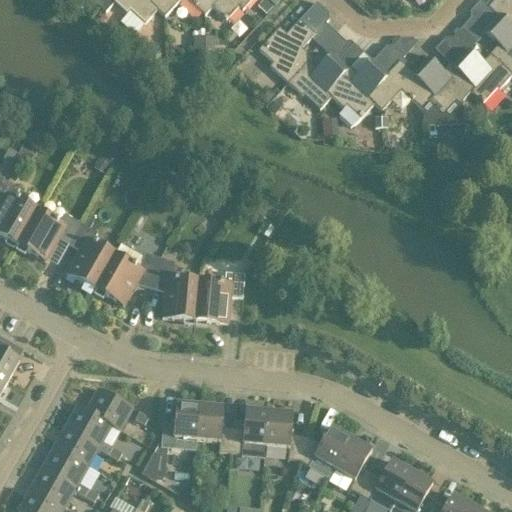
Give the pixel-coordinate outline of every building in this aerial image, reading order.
[(98,0),(93,6),(99,11),(109,0),(98,0)] [(104,15),(113,6),(126,18),(129,15),(144,28),(157,14),(157,13),(149,6),(154,0),(109,0),(99,11),(104,15)] [(213,0),(154,0),(149,6),(157,13),(157,14),(164,21),(183,0),(204,19),(211,12),(210,11),(218,4),(213,0)] [(213,0),(218,4),(210,11),(211,12),(225,25),(238,10),(242,14),(254,0),(213,0)] [(281,0),(263,0),(273,9),(282,0),(281,0)] [(481,21),(490,30),(498,21),(511,33),(511,0),(496,0),(488,10),(480,3),(470,15),(470,21),(475,27),(481,21)] [(271,10),(262,2),(256,9),(264,18),(271,10)] [(269,70),(287,87),(308,65),(311,62),(301,52),(328,23),(328,17),(316,6),(286,38),(278,31),(258,54),(272,67),(269,70)] [(490,30),(481,21),(475,27),(498,48),(490,58),(511,79),(511,78),(511,33),(498,21),(490,30)] [(213,40),(202,40),(202,33),(198,32),(196,35),(195,40),(192,40),(192,52),(212,52),(213,40)] [(453,69),(475,90),(469,96),(482,107),(496,91),(498,93),(511,79),(490,58),(481,67),(452,41),(445,41),(443,43),(461,60),(453,69)] [(345,73),(348,70),(362,55),(353,47),(350,44),(344,44),(317,74),(308,65),(287,87),(301,100),(303,99),(322,116),(329,109),(326,107),(330,101),(331,101),(325,96),(345,73)] [(407,72),(399,65),(404,59),(393,49),(386,49),(379,56),(385,61),(377,71),(385,79),(366,100),(373,108),(380,115),(400,94),(420,113),(434,98),(407,72)] [(356,126),(360,122),(373,108),(366,100),(385,79),(377,71),(385,61),(379,56),(358,79),(348,70),(345,73),(325,96),(331,101),(330,101),(342,112),(337,120),(349,131),(356,126)] [(407,72),(434,98),(420,113),(421,130),(462,129),(461,105),(469,96),(475,90),(453,69),(450,65),(440,76),(421,57),(407,72)] [(265,109),(275,99),(265,89),(258,96),(255,99),(256,101),(265,109)] [(281,108),(274,102),(266,110),(273,117),(281,108)] [(25,172),(33,157),(20,150),(12,164),(25,172)] [(111,168),(99,161),(94,169),(106,176),(111,168)] [(0,240),(16,249),(37,214),(14,201),(19,192),(2,183),(0,187),(0,209),(1,210),(0,210),(0,240)] [(223,217),(231,211),(221,199),(213,205),(223,217)] [(68,248),(80,227),(64,218),(59,226),(37,214),(16,249),(45,266),(58,242),(68,248)] [(273,231),(265,225),(259,236),(267,241),(273,231)] [(114,257),(92,245),(97,237),(80,227),(68,248),(79,254),(65,277),(94,294),(115,258),(114,257)] [(119,248),(114,257),(115,258),(94,294),(123,310),(136,287),(150,292),(159,262),(145,257),(143,261),(119,248)] [(252,252),(245,262),(253,267),(260,256),(252,252)] [(194,325),(198,284),(172,282),(173,266),(159,262),(150,292),(164,296),(162,322),(194,325)] [(242,303),(244,279),(225,277),(224,286),(198,284),(194,325),(227,328),(230,302),(242,303)] [(18,365),(11,361),(17,351),(0,341),(0,380),(7,385),(18,365)] [(77,408),(77,409),(120,434),(132,412),(97,392),(86,413),(77,408)] [(172,452),(173,442),(196,444),(199,410),(175,408),(174,427),(162,426),(160,451),(172,452)] [(99,450),(102,446),(111,430),(119,435),(120,434),(77,409),(65,430),(99,450)] [(219,446),(218,451),(218,456),(229,457),(232,432),(220,431),(222,412),(199,410),(196,444),(219,446)] [(245,414),(243,433),(232,432),(229,457),(241,458),(241,460),(264,462),(265,450),(268,416),(245,414)] [(138,415),(134,423),(135,424),(144,429),(148,421),(138,415)] [(290,439),(291,418),(268,416),(265,450),(288,452),(287,463),(298,465),(306,440),(290,439)] [(53,451),(88,471),(97,454),(107,459),(111,452),(102,446),(99,450),(65,430),(53,451)] [(330,431),(320,449),(306,440),(298,465),(308,470),(328,481),(333,473),(350,443),(330,431)] [(361,472),(371,455),(350,443),(333,473),(353,484),(349,493),(359,499),(371,477),(361,472)] [(76,492),(78,488),(88,471),(53,451),(41,472),(76,492)] [(111,452),(107,459),(117,465),(121,457),(111,452)] [(140,478),(143,479),(163,481),(165,458),(152,456),(140,478)] [(391,465),(381,483),(371,477),(359,499),(369,505),(382,511),(391,511),(394,506),(411,476),(391,465)] [(29,493),(63,511),(64,511),(74,495),(83,501),(88,493),(78,488),(76,492),(41,472),(29,493)] [(422,506),(432,488),(411,476),(394,506),(391,511),(431,511),(422,506)] [(63,511),(29,493),(18,511),(63,511)] [(88,493),(83,501),(93,507),(98,499),(88,493)] [(452,499),(444,511),(431,511),(471,511),(472,511),(452,499)] [(136,511),(146,511),(148,508),(141,503),(136,511)]
